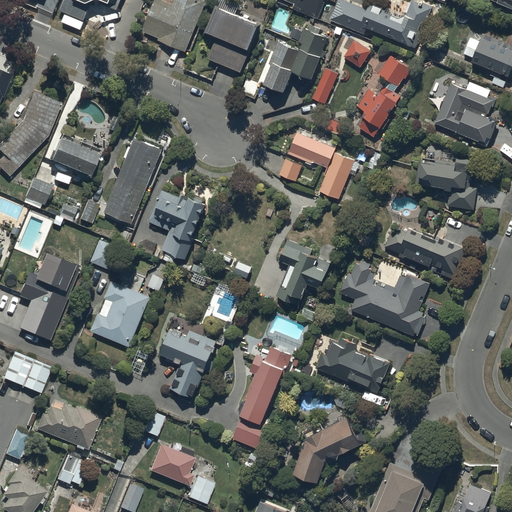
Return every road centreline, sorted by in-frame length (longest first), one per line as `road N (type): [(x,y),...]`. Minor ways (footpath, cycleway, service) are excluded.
road 1 (residential): [(511,256),(469,366),(476,406),(511,435)]
road 2 (residential): [(226,133),(193,105),(111,66)]
road 3 (residential): [(111,66),(0,20)]
